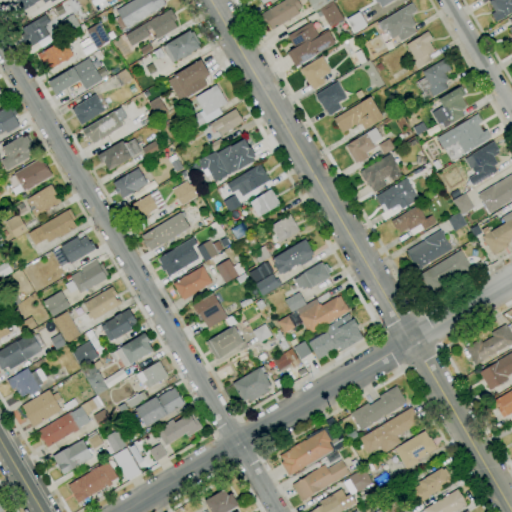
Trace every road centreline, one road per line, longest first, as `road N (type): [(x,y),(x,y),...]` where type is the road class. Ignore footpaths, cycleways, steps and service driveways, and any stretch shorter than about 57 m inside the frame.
road 1 (residential): [(511,509),(209,0)]
road 2 (tertiary): [(279,511),(0,43)]
road 3 (residential): [(126,511),(511,281)]
road 4 (residential): [(511,110),(446,0)]
